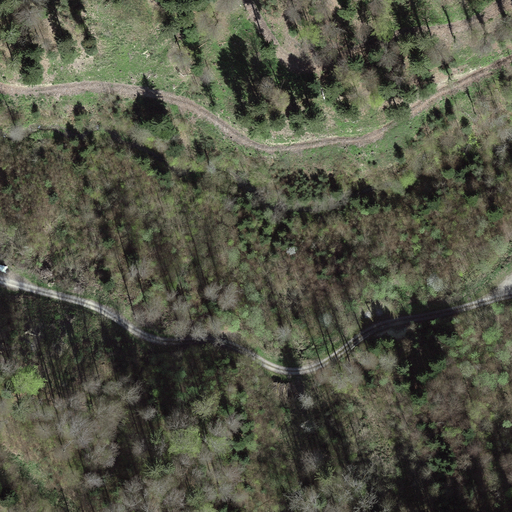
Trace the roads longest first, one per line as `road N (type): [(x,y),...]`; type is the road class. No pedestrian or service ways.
road 1 (track): [(511,296),(378,324),(316,366),(281,371),(230,343),(158,342),(95,305),(0,281)]
road 2 (track): [(245,0),(275,50),(314,65),(420,32),(451,31),(511,2)]
